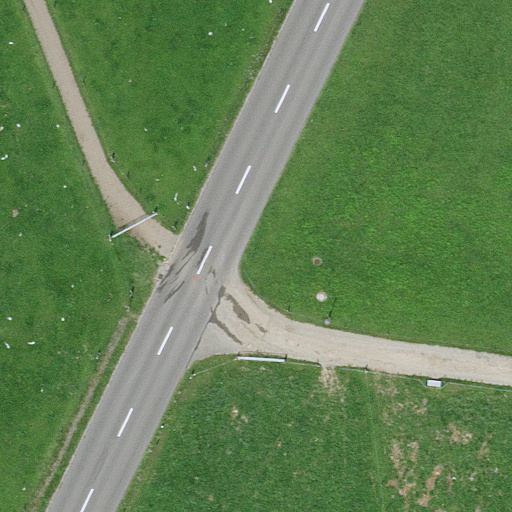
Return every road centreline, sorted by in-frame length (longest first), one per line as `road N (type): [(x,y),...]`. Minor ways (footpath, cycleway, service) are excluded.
road 1 (tertiary): [(339,0),(92,511)]
road 2 (track): [(511,374),(301,346),(191,304)]
